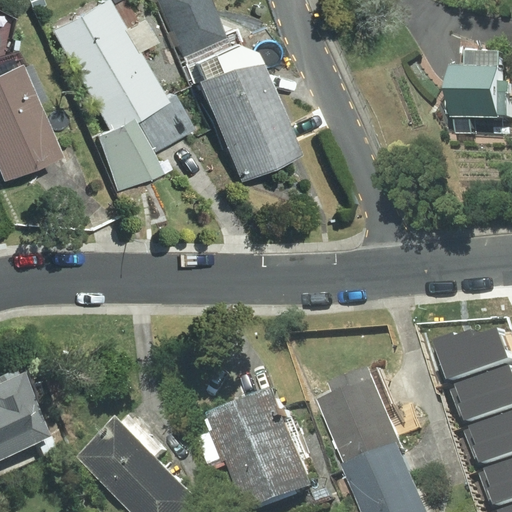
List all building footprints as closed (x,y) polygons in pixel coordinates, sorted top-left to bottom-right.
[(96,0),(43,28),(101,128),(84,137),(114,193),(154,172),(147,159),(190,136),(170,98),(157,105),(131,54),(148,45),(134,18),(121,25),(107,0),(96,0)] [(252,51),(186,82),(235,185),(301,154),(252,51)] [(0,57),(0,180),(52,152),(0,57)] [(473,61),(473,73),(458,72),(457,123),(507,125),(508,74),(500,73),(500,62),(473,61)] [(432,511),(383,380),(320,403),(360,511),(432,511)] [(0,384),(0,461),(29,448),(9,404),(14,401),(4,383),(0,384)] [(272,388),(206,416),(247,511),(313,484),(272,388)] [(511,500),(511,480),(510,474),(511,473),(511,405),(453,425),(481,507),(511,500)] [(120,422),(79,461),(127,511),(195,511),(201,507),(120,422)]
